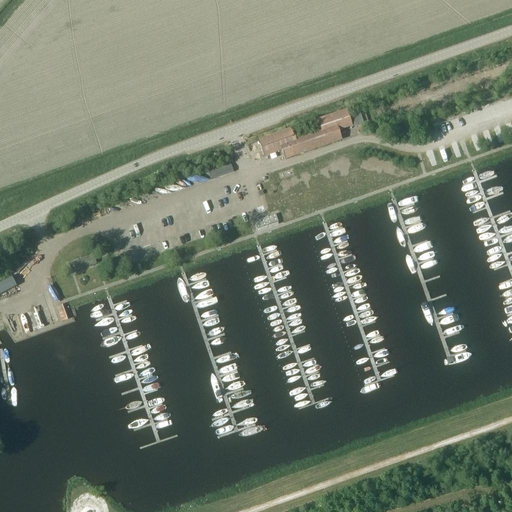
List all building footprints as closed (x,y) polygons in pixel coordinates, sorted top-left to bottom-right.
[(290,132),(258,143),(263,157),(281,151),(284,160),(339,140),(336,131),(349,126),(344,112),(317,122),(320,131),(293,141),(290,132)] [(212,180),(235,171),(232,160),(208,169),(212,180)] [(278,222),(275,215),(254,222),(256,230),(278,222)] [(71,273),(96,264),(93,255),(68,264),(71,273)] [(0,295),(18,287),(13,278),(0,283),(0,295)] [(62,322),(70,319),(66,305),(58,307),(62,322)]
